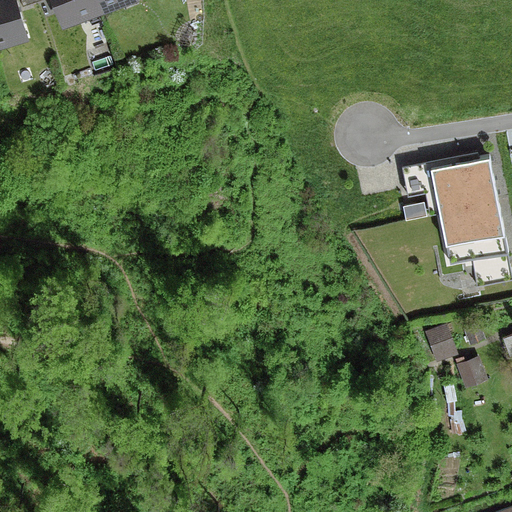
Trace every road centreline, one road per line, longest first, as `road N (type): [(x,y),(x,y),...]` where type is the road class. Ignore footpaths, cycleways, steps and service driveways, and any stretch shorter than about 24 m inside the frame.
road 1 (track): [(0,334),(110,352),(184,376)]
road 2 (residential): [(511,120),(371,138)]
